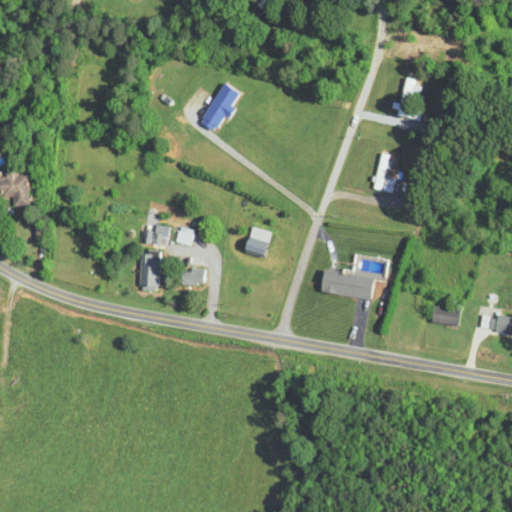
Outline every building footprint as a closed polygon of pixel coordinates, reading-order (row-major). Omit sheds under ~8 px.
[(259,0),(254,6),(262,14),(275,0),(259,0)] [(393,116),(404,119),(413,81),(402,79),(393,116)] [(215,129),(236,94),(220,84),(198,119),(215,129)] [(387,177),(391,157),(377,154),(370,189),(390,194),(394,178),(387,177)] [(24,174),(15,174),(15,168),(0,168),(0,196),(8,197),(9,204),(25,204),(24,174)] [(164,227),(151,225),(149,243),(161,244),(164,227)] [(186,244),(189,231),(175,227),(172,241),(186,244)] [(155,252),(138,252),(138,290),(155,290),(155,252)] [(366,300),(370,277),(318,268),(314,291),(366,300)] [(176,285),(199,285),(199,269),(176,269),(176,285)] [(426,323),(453,326),(455,310),(427,306),(426,323)]
